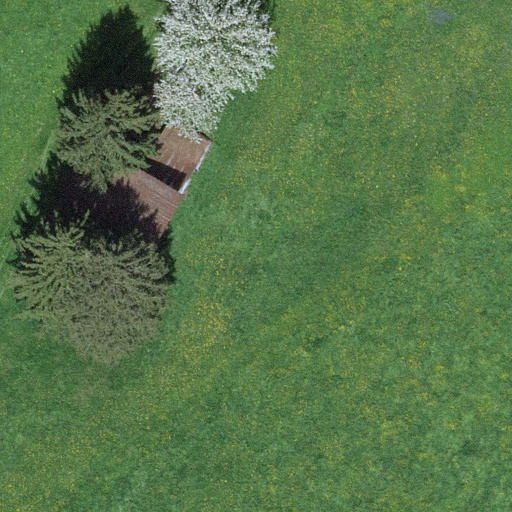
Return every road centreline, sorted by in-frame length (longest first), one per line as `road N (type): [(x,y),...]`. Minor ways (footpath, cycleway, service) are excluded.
road 1 (track): [(62,511),(282,354),(511,170)]
road 2 (track): [(170,0),(132,61),(59,122),(0,228)]
